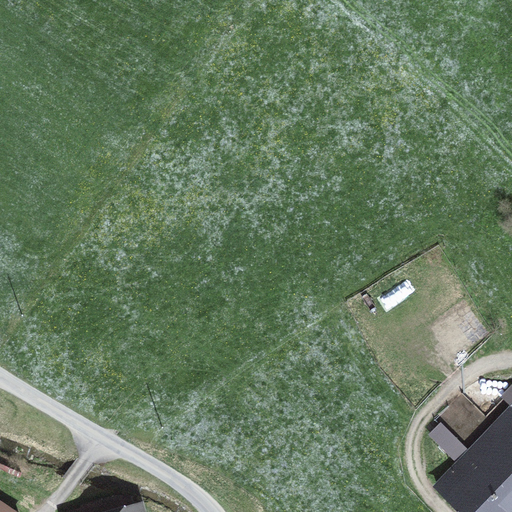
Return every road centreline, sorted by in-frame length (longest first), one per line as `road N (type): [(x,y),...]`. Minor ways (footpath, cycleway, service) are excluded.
road 1 (track): [(215,511),(152,464),(0,375)]
road 2 (track): [(511,368),(452,396),(416,443),(416,479),(441,511)]
